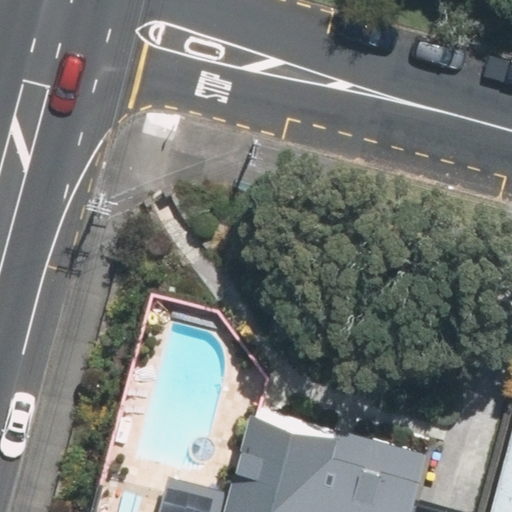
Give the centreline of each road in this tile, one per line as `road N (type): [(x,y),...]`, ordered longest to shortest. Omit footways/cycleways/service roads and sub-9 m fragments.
road 1 (residential): [(60,6),(511,127)]
road 2 (secondary): [(60,6),(0,232)]
